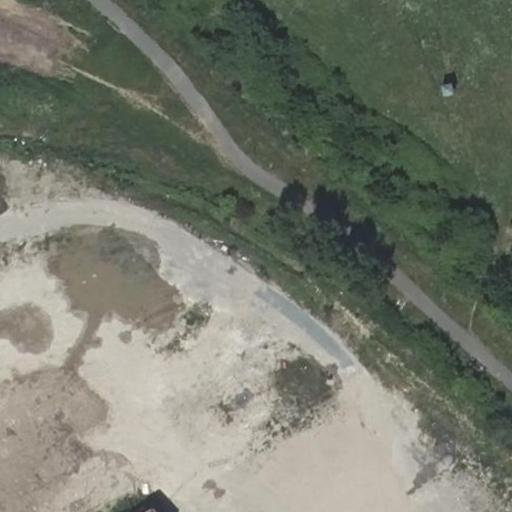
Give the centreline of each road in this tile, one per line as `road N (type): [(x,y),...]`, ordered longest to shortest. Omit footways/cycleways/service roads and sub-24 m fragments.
road 1 (unknown): [(223,511),(0,166)]
road 2 (unknown): [(0,405),(110,336)]
